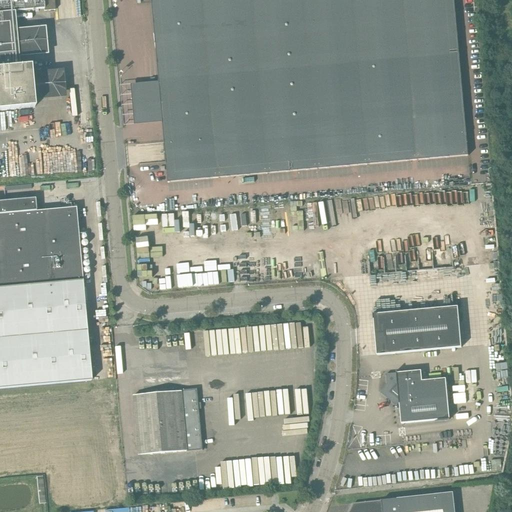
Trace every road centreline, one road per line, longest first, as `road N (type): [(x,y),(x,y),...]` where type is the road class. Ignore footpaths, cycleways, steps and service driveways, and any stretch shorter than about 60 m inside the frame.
road 1 (residential): [(310,511),(337,427),(341,314),(317,294),(149,306),(129,300),(120,281),(96,0)]
road 2 (unknown): [(120,281),(118,343),(130,364),(155,376),(216,371)]
road 3 (unknown): [(216,371),(220,446),(169,476)]
road 4 (unknown): [(456,0),(470,123)]
